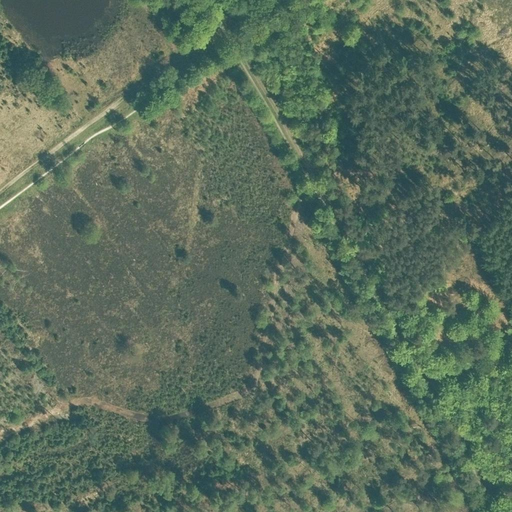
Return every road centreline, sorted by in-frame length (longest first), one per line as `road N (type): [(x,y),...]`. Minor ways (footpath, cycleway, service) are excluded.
road 1 (track): [(505,511),(218,0)]
road 2 (track): [(0,194),(220,25),(273,0)]
